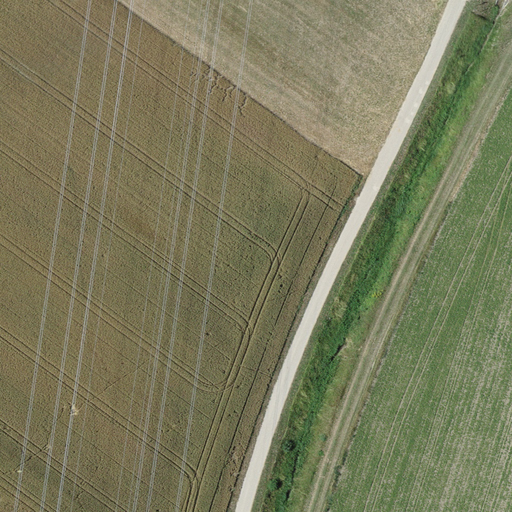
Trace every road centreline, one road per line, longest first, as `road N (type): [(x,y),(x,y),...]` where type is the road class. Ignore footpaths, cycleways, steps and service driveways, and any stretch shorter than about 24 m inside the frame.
road 1 (track): [(458,0),(301,342),(244,511)]
road 2 (track): [(511,59),(388,315),(318,511)]
